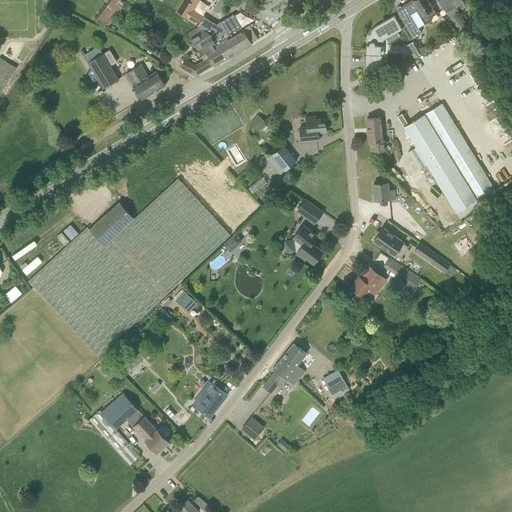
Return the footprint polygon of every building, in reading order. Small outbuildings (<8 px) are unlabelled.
[(0,0),(0,87),(0,86),(0,26),(16,0),(0,0)] [(110,0),(98,17),(108,25),(125,3),(121,0),(110,0)] [(194,8),(199,0),(184,0),(178,10),(200,24),(206,15),(194,8)] [(428,0),(412,0),(402,6),(407,14),(409,15),(410,14),(419,27),(432,19),(430,17),(436,13),(428,0)] [(437,0),(442,8),(447,13),(456,8),(451,0),(437,0)] [(407,14),(402,6),(396,10),(413,38),(420,33),(421,31),(419,27),(410,14),(409,15),(407,14)] [(223,33),(217,37),(216,37),(228,57),(252,43),(251,42),(243,28),(242,28),(234,14),(221,21),(226,30),(223,33)] [(365,70),(381,71),(381,70),(379,70),(380,54),(384,54),(384,45),(380,45),(380,44),(384,38),(400,28),(401,30),(402,30),(394,16),(377,26),(375,26),(374,27),(373,28),(372,29),(371,31),(370,32),(369,34),(368,36),(367,37),(367,39),(366,41),(366,43),(365,70)] [(217,37),(199,26),(189,32),(204,59),(196,64),(187,60),(183,66),(198,74),(214,65),(215,65),(228,57),(216,37),(217,37)] [(417,48),(411,52),(415,58),(421,54),(417,48)] [(117,78),(110,66),(117,62),(110,49),(103,54),(102,52),(88,60),(104,86),(117,78)] [(142,99),(166,85),(157,70),(148,76),(141,64),(126,73),(142,99)] [(493,188),(442,103),(424,114),(408,124),(402,113),(398,116),(416,147),(426,165),(459,220),(494,196),(493,188)] [(256,127),(264,119),(258,114),(251,122),(256,127)] [(327,132),(325,117),(316,118),(316,116),(306,117),(307,126),(300,127),(302,142),(319,140),(317,140),(316,135),(318,132),(327,132)] [(371,143),(372,152),(386,150),(385,141),(383,141),(381,117),(367,119),(369,143),(371,143)] [(284,144),(272,154),(285,170),(297,160),(284,144)] [(402,158),(399,149),(394,150),(396,159),(402,158)] [(401,176),(393,166),(389,169),(397,180),(401,176)] [(178,178),(134,218),(119,201),(89,229),(87,227),(29,280),(98,356),(230,234),(178,178)] [(388,182),(373,184),(375,201),(396,199),(395,189),(389,190),(388,182)] [(410,207),(416,202),(411,196),(407,199),(404,201),(410,207)] [(315,223),(323,212),(305,199),(297,211),(315,223)] [(317,236),(303,225),(294,237),(297,240),(285,242),(287,252),(299,250),(296,253),(305,260),(306,258),(314,263),(323,252),(312,243),(317,236)] [(408,247),(403,243),(404,242),(383,227),(374,240),(394,255),(395,254),(400,258),(408,247)] [(237,231),(222,243),(229,251),(244,239),(237,231)] [(437,254),(420,243),(415,251),(431,262),(437,254)] [(22,268),(26,273),(42,261),(38,256),(22,268)] [(384,266),(398,275),(404,266),(390,257),(384,266)] [(451,276),(457,269),(451,264),(446,271),(451,276)] [(357,291),(355,293),(362,299),(369,290),(375,294),(386,279),(370,266),(361,277),(360,276),(351,286),(357,291)] [(404,266),(398,275),(397,278),(415,290),(422,278),(404,266)] [(16,285),(5,294),(11,301),(22,292),(16,285)] [(192,298),(184,291),(176,300),(183,307),(192,298)] [(163,307),(156,314),(166,324),(173,317),(163,307)] [(307,353),(294,343),(282,357),(295,367),(290,374),(298,380),(306,371),(298,365),(307,353)] [(139,356),(134,350),(119,363),(128,373),(142,361),(138,356),(139,356)] [(264,386),(271,392),(279,383),(284,377),(294,385),(298,380),(290,374),(295,367),(282,357),(273,368),(276,371),(264,386)] [(346,386),(342,380),(338,370),(323,377),(333,396),(347,388),(346,386)] [(227,395),(220,389),(226,381),(216,374),(210,381),(215,385),(209,393),(204,389),(193,403),(210,416),(215,411),(227,395)] [(131,401),(125,394),(123,392),(101,411),(104,415),(116,429),(127,420),(146,439),(145,440),(157,452),(169,441),(165,437),(169,433),(169,429),(166,426),(162,426),(158,429),(157,429),(144,415),(131,401)] [(172,419),(175,416),(168,408),(165,411),(172,419)] [(116,429),(104,415),(101,411),(91,420),(130,464),(140,455),(116,429)] [(264,427),(251,417),(241,430),(254,440),(264,427)] [(282,439),(277,444),(286,452),(290,446),(282,439)] [(195,500),(203,508),(208,504),(199,496),(195,500)] [(198,511),(199,511),(188,500),(178,508),(179,509),(174,511),(170,511),(168,509),(164,511),(198,511)]
